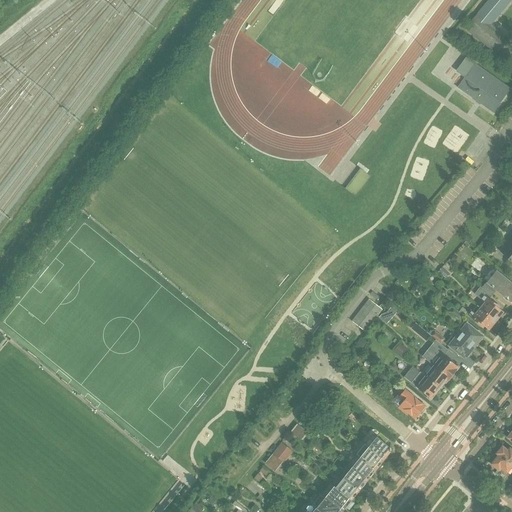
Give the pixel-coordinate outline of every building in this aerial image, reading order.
[(489,0),(466,29),(471,33),(485,44),(497,54),(509,40),(494,27),(492,25),(511,0),(489,0)] [(503,56),(499,54),(492,63),(498,68),(500,65),(505,68),(510,62),(503,56)] [(458,88),(471,97),(476,101),(475,102),(480,105),(480,104),(493,113),(510,90),(466,59),(458,71),(466,77),(458,88)] [(450,116),(446,122),(473,140),(477,134),(450,116)] [(359,168),(344,188),(355,196),(370,176),(367,173),(359,168)] [(443,268),(442,267),(438,271),(439,272),(446,278),(450,274),(443,268)] [(481,286),(480,287),(492,297),(496,291),(511,303),(511,301),(511,284),(498,274),(489,285),(486,282),(482,288),(481,286)] [(482,300),(477,306),(495,321),(502,313),(497,309),(499,307),(489,300),(492,297),(480,287),(475,294),(482,300)] [(366,332),(382,309),(369,299),(352,321),(366,332)] [(495,321),(477,306),(469,316),(483,327),(484,325),(489,329),(495,321)] [(464,316),(459,312),(453,307),(450,312),(460,321),(464,316)] [(462,307),(459,312),(464,316),(468,312),(462,307)] [(410,327),(426,340),(430,334),(415,321),(410,327)] [(458,328),(455,332),(474,347),(482,337),(464,322),(459,329),(458,328)] [(441,344),(445,339),(435,330),(431,335),(441,344)] [(452,336),(453,337),(447,344),(465,358),(474,347),(455,332),(452,336)] [(367,343),(361,338),(357,344),(363,348),(367,343)] [(395,352),(401,356),(406,350),(400,345),(395,352)] [(443,355),(434,366),(450,379),(459,368),(443,355)] [(434,366),(426,377),(440,388),(444,383),(446,384),(450,379),(434,366)] [(411,383),(417,388),(431,400),(440,388),(426,377),(420,372),(411,383)] [(391,402),(399,408),(407,415),(409,414),(416,420),(426,407),(405,391),(400,397),(397,395),(391,402)] [(299,422),(301,423),(311,431),(318,421),(308,414),(307,413),(299,422)] [(332,433),(335,429),(328,422),(324,427),(332,433)] [(291,433),(302,442),(309,433),(299,425),(298,424),(291,433)] [(374,435),(366,445),(385,460),(391,452),(390,447),(385,443),(388,440),(380,433),(377,437),(374,435)] [(282,442),(273,454),(284,463),(293,451),(282,442)] [(366,445),(358,455),(376,470),(385,460),(366,445)] [(496,452),(491,459),(493,461),(490,464),(498,471),(501,468),(507,472),(510,468),(511,469),(511,450),(510,449),(508,452),(503,447),(498,453),(496,452)] [(358,455),(350,465),(368,480),(376,470),(358,455)] [(350,465),(341,475),(360,490),(368,480),(350,465)] [(260,471),(267,476),(271,472),(264,466),(260,471)] [(331,483),(331,484),(352,501),(360,490),(341,475),(337,472),(331,480),(335,483),(333,485),(331,483)] [(258,473),(255,477),(259,481),(263,477),(258,473)] [(331,484),(322,495),(343,511),(352,501),(331,484)] [(322,495),(313,505),(321,511),(342,511),(343,511),(322,495)] [(243,511),(249,511),(250,511),(237,499),(234,503),(243,511)]
